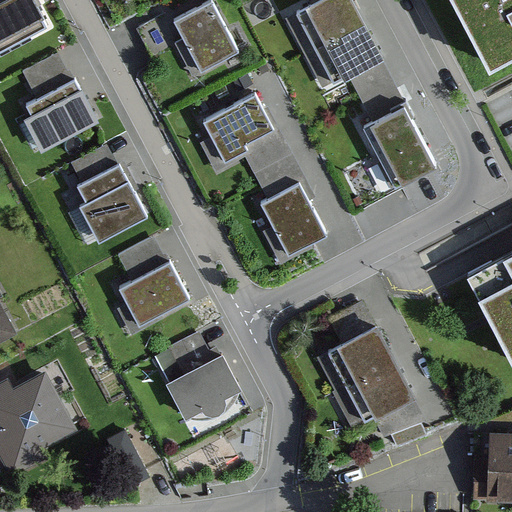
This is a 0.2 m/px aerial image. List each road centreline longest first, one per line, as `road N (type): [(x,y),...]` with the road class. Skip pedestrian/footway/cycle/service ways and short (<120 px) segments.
road 1 (residential): [(244,319),(474,191),(469,153),(388,0)]
road 2 (residential): [(76,0),(244,319)]
road 3 (residential): [(244,319),(283,401),(276,502)]
